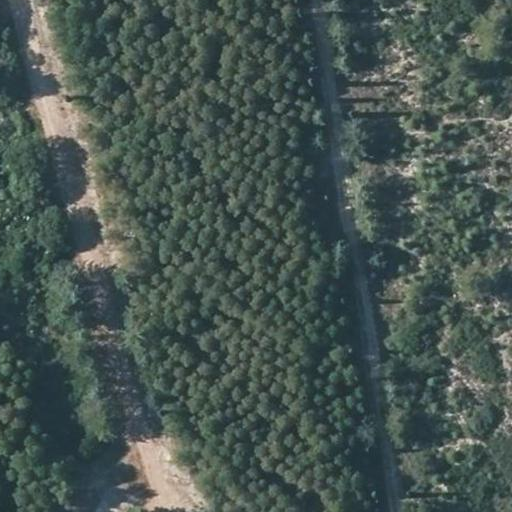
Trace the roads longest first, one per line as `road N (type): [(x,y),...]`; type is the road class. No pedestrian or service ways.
road 1 (track): [(392,511),(315,0)]
road 2 (track): [(149,429),(22,0)]
